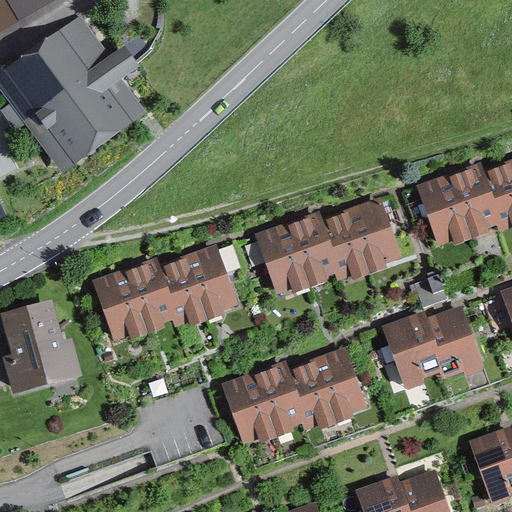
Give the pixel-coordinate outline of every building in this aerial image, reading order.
[(8,0),(17,17),(50,0),(8,0)] [(62,28),(0,69),(0,100),(48,171),(125,119),(102,85),(123,71),(111,53),(89,68),(62,28)] [(511,161),(501,166),(511,193),(511,161)] [(511,193),(501,166),(470,178),(487,221),(490,230),(511,221),(511,193)] [(467,170),(440,180),(460,232),(487,221),(470,178),(467,170)] [(440,180),(409,192),(428,243),(460,232),(440,180)] [(365,208),(340,217),(360,269),(385,260),(365,208)] [(340,217),(308,229),(325,273),(328,281),(360,269),(340,217)] [(297,283),(325,273),(308,229),(305,221),(278,232),(297,283)] [(266,295),(297,283),(278,232),(247,244),(266,295)] [(205,254),(178,263),(198,319),(225,309),(205,254)] [(178,263),(148,274),(164,319),(167,330),(198,319),(178,263)] [(135,330),(164,319),(148,274),(145,268),(117,278),(135,330)] [(416,308),(440,299),(431,274),(407,282),(416,308)] [(135,330),(117,278),(86,288),(105,340),(135,330)] [(511,348),(511,289),(488,298),(507,350),(511,348)] [(55,302),(0,316),(0,347),(3,361),(0,362),(0,383),(3,396),(82,378),(72,340),(55,302)] [(432,382),(468,370),(449,314),(412,326),(429,373),(432,382)] [(429,373),(412,326),(410,318),(373,331),(392,386),(429,373)] [(303,365),(321,420),(348,411),(330,356),(303,365)] [(291,424),(293,430),(321,420),(303,365),(274,375),(291,424)] [(244,378),(263,433),(291,424),(274,375),(272,369),(244,378)] [(232,444),(263,433),(244,378),(213,388),(232,444)] [(459,449),(478,505),(511,493),(511,484),(499,445),(496,437),(459,449)] [(511,440),(499,445),(511,484),(511,440)] [(389,495),(395,511),(435,511),(424,482),(389,495)] [(349,499),(353,511),(395,511),(389,495),(386,486),(349,499)]
